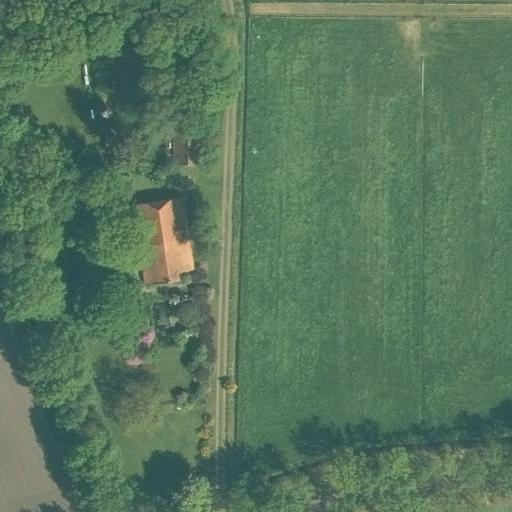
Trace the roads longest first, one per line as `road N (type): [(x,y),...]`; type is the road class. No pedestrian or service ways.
road 1 (track): [(218,511),(225,0)]
road 2 (unclassified): [(293,511),(412,483),(511,475)]
